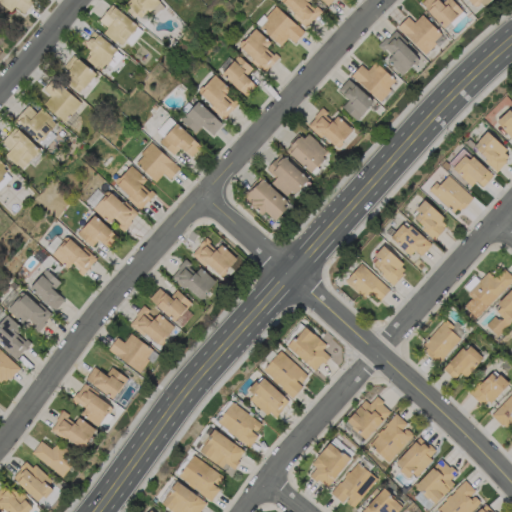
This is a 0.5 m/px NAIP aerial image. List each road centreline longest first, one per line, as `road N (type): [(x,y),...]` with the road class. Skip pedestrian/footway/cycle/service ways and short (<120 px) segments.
road 1 (secondary): [(511,49),(289,272),(102,511)]
road 2 (residential): [(204,196),(376,347),(511,486)]
road 3 (residential): [(511,210),(376,347),(243,511)]
road 4 (residential): [(204,196),(97,314),(0,450)]
road 5 (residential): [(379,0),(204,196)]
